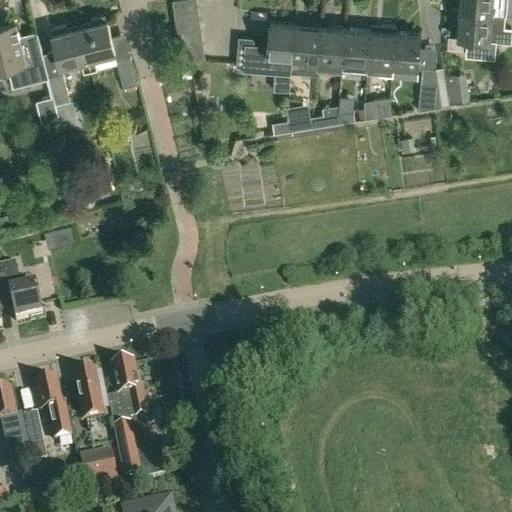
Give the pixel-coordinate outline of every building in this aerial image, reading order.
[(196,0),(170,0),(174,12),(174,13),(198,8),(196,0)] [(459,0),(459,11),(505,15),(506,2),(493,0),(459,0)] [(198,8),(174,13),(174,12),(175,25),(200,21),(198,8)] [(511,26),(504,26),(505,15),(459,11),(457,36),(468,37),(466,53),(494,56),(495,40),(511,41),(511,34),(511,26)] [(107,19),(105,13),(92,16),(93,22),(80,26),(90,67),(98,65),(95,55),(116,49),(108,18),(107,19)] [(175,25),(177,37),(201,34),(200,21),(175,25)] [(291,73),(292,68),(295,23),(270,21),(267,53),(259,52),(258,70),(291,73)] [(47,75),(39,39),(22,43),(17,23),(0,27),(0,65),(8,64),(13,85),(48,77),(47,75)] [(66,23),(52,27),(54,32),(52,33),(60,63),(80,58),(83,69),(90,67),(80,26),(67,29),(66,23)] [(292,68),(305,69),(317,70),(320,25),(295,23),(292,68)] [(371,29),(370,29),(367,72),(367,73),(392,75),(393,74),(393,64),(396,31),(396,25),(381,24),(381,30),(371,29)] [(317,70),(342,72),(342,70),(345,27),(320,25),(317,70)] [(342,70),(366,72),(367,72),(370,29),(345,27),(342,70)] [(419,67),(420,47),(422,33),(396,31),(393,64),(393,74),(418,76),(419,67)] [(201,34),(177,37),(179,49),(203,45),(201,34)] [(254,37),(239,35),(237,66),(243,66),(242,69),(252,70),(254,37)] [(203,45),(179,49),(181,60),(205,57),(203,45)] [(419,94),(420,94),(440,96),(433,49),(420,47),(419,67),(422,68),(419,94)] [(132,55),(117,58),(123,84),(138,81),(132,55)] [(192,77),(190,69),(182,70),(184,79),(192,77)] [(70,98),(64,71),(47,75),(48,77),(53,95),(55,102),(70,98)] [(55,102),(53,95),(36,99),(41,121),(59,117),(55,102)] [(363,101),(366,118),(391,114),(390,103),(390,96),(363,101)] [(323,114),(313,115),(313,116),(315,126),(341,122),(339,111),(338,111),(338,105),(322,107),(323,114)] [(353,109),(339,111),(341,122),(355,120),(353,109)] [(313,115),(288,119),(288,120),(290,130),(315,126),(313,116),(313,115)] [(272,122),(274,133),(290,130),(288,120),(288,119),(272,122)] [(400,139),(402,152),(414,150),(412,137),(400,139)] [(15,263),(0,266),(0,308),(1,311),(15,308),(18,320),(44,315),(38,284),(20,287),(15,263)] [(237,368),(251,366),(246,344),(232,347),(237,368)] [(119,396),(107,398),(110,410),(124,479),(142,476),(142,479),(165,474),(163,464),(150,456),(145,457),(138,458),(131,423),(130,418),(134,418),(136,417),(147,415),(142,389),(140,390),(134,361),(112,366),(119,396)] [(94,371),(73,375),(79,405),(83,422),(109,417),(107,411),(110,410),(107,398),(102,374),(95,375),(94,371)] [(63,407),(57,378),(36,383),(42,413),(50,411),(56,440),(72,436),(65,406),(63,407)] [(11,389),(0,390),(0,421),(2,421),(12,467),(29,464),(19,416),(16,416),(11,389)] [(47,460),(38,417),(37,414),(23,416),(33,463),(47,460)] [(511,416),(502,417),(505,448),(511,447),(511,416)] [(118,484),(111,450),(79,456),(86,490),(118,484)] [(0,489),(0,509),(11,507),(7,488),(0,489)] [(124,511),(173,511),(171,498),(124,509),(124,511)]
